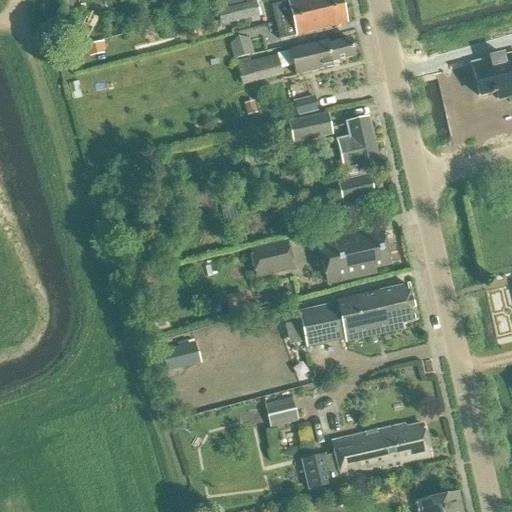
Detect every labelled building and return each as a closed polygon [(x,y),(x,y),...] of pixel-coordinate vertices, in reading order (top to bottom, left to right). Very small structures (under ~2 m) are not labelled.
[(241,0),(217,0),(219,10),(242,5),(241,0)] [(304,0),(272,8),(276,24),(342,8),(339,0),(304,0)] [(229,9),(232,23),(260,16),(257,3),(229,9)] [(342,8),(276,24),(280,41),(346,25),(342,8)] [(289,53),(295,77),(333,68),(332,64),(354,59),(350,42),(328,47),(327,43),(289,53)] [(250,43),(230,48),(233,61),(253,56),(250,43)] [(101,44),(87,47),(89,58),(103,55),(102,50),(101,44)] [(490,62),(471,67),(478,98),(491,95),(491,96),(496,95),(497,101),(508,99),(510,105),(511,104),(511,57),(502,59),(502,56),(489,59),(490,62)] [(297,118),(318,113),(314,98),(293,103),(297,118)] [(294,145),(332,135),(327,114),(288,123),(294,145)] [(346,125),(350,140),(337,143),(344,173),(356,170),(357,172),(378,167),(368,120),(346,125)] [(369,176),(337,183),(342,207),(374,200),(369,176)] [(389,266),(381,234),(365,237),(365,235),(319,246),(328,285),(374,274),(372,270),(389,266)] [(292,270),(287,248),(286,245),(250,253),(256,278),(292,270)] [(401,326),(415,323),(407,288),(335,304),(336,307),(286,318),(289,330),(300,327),(306,350),(344,342),(345,344),(402,331),(401,326)] [(200,365),(195,345),(172,351),(177,371),(200,365)] [(293,400),(264,406),(270,430),(298,423),(293,400)] [(334,456),(324,458),(324,456),(301,461),(307,492),(331,487),(331,486),(401,470),(400,465),(429,458),(422,427),(393,434),(392,430),(331,444),(334,456)] [(460,511),(456,495),(417,505),(418,511),(460,511)]
